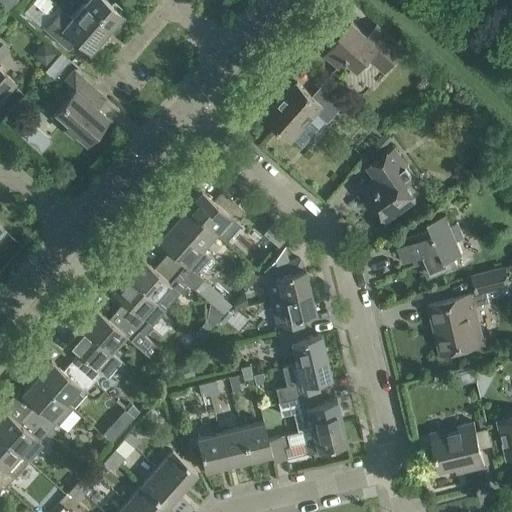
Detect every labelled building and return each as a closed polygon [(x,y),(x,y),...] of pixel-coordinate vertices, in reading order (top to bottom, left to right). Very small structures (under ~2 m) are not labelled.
[(34,15),(40,7),(52,16),(60,5),(53,0),(36,0),(29,11),(34,15)] [(65,4),(46,26),(44,28),(67,48),(75,39),(89,51),(122,13),(106,0),(85,0),(74,13),(65,4)] [(384,71),(405,48),(377,24),(367,34),(351,20),(339,33),(341,35),(325,53),(339,66),(345,59),(357,70),(368,57),(384,71)] [(0,95),(15,79),(0,65),(0,58),(9,48),(0,40),(0,95)] [(43,41),(32,54),(45,65),(56,52),(43,41)] [(46,70),(53,76),(60,68),(53,61),(46,70)] [(50,115),(62,125),(72,134),(74,132),(85,142),(107,117),(92,103),(101,94),(73,69),(64,80),(74,89),(50,115)] [(345,102),(337,96),(322,83),(312,95),(297,81),(265,117),(291,140),(315,112),(327,122),(345,102)] [(41,151),(52,139),(28,116),(16,128),(41,151)] [(386,131),(373,145),(380,150),(392,136),(386,131)] [(385,219),(401,208),(416,198),(406,184),(415,177),(394,147),(383,154),(366,166),(375,178),(363,188),(385,219)] [(201,190),(187,206),(216,232),(230,216),(235,221),(244,211),(222,191),(220,193),(221,193),(214,201),(201,190)] [(202,248),(216,232),(187,206),(173,222),(202,248)] [(427,276),(446,268),(458,263),(454,253),(462,249),(457,237),(464,234),(458,219),(451,222),(446,212),(427,220),(430,225),(410,233),(412,240),(397,246),(403,262),(419,256),(427,276)] [(201,248),(202,248),(173,222),(157,239),(170,250),(162,259),(193,287),(202,277),(196,271),(209,256),(201,248)] [(277,287),(279,297),(310,290),(305,268),(302,269),(299,258),(288,261),(284,246),(263,270),(267,289),(277,287)] [(193,287),(162,259),(154,268),(141,257),(126,274),(164,307),(187,282),(193,288),(193,287)] [(440,354),(460,349),(479,344),(469,304),(488,299),(486,290),(510,284),(505,266),(472,274),(476,291),(428,303),(440,354)] [(251,270),(240,282),(246,288),(257,275),(251,270)] [(151,323),(164,307),(126,274),(112,290),(125,302),(117,311),(138,330),(148,320),(151,323)] [(315,312),(310,290),(279,297),(282,308),(273,311),(278,332),(304,326),(303,325),(302,325),(300,316),(315,312)] [(221,295),(213,304),(223,313),(231,304),(221,295)] [(244,295),(233,307),(234,311),(247,307),(244,295)] [(138,330),(117,311),(109,320),(96,308),(81,325),(110,351),(125,334),(130,339),(138,330)] [(206,319),(194,332),(201,338),(213,325),(206,319)] [(96,367),(110,351),(81,325),(66,341),(79,353),(71,362),(93,381),(95,378),(102,384),(107,377),(96,367)] [(296,362),(326,355),(320,333),(305,337),(303,327),(304,327),(304,326),(278,332),(283,355),(293,352),(296,362)] [(132,337),(149,356),(157,349),(140,330),(132,337)] [(286,384),(275,387),(278,401),(294,398),(318,392),(316,381),(331,377),(326,355),(296,362),(293,363),(282,366),(285,378),(286,384)] [(93,381),(71,362),(63,371),(51,359),(36,376),(72,408),(86,391),(85,390),(93,381)] [(243,379),(252,377),(249,364),(240,367),(243,379)] [(192,365),(181,367),(184,378),(195,375),(192,365)] [(57,424),(72,408),(36,376),(21,393),(34,404),(26,413),(48,432),(56,423),(57,424)] [(214,379),(206,381),(209,394),(217,392),(214,379)] [(201,396),(209,394),(206,381),(198,383),(201,396)] [(295,420),(297,431),(341,421),(336,399),(321,402),(318,392),(294,398),(299,419),(295,420)] [(130,405),(126,410),(133,416),(138,411),(130,405)] [(5,410),(0,416),(0,435),(28,460),(51,435),(48,432),(26,413),(18,422),(5,410)] [(511,414),(497,418),(502,437),(507,457),(511,455),(511,414)] [(484,465),(480,448),(473,420),(457,424),(459,430),(431,437),(439,470),(467,463),(468,469),(484,465)] [(270,454),(266,439),(262,421),(240,426),(248,459),(270,454)] [(341,421),(297,431),(286,434),(289,446),(304,442),(307,453),(318,450),(347,443),(341,421)] [(240,426),(218,432),(226,464),(248,459),(240,426)] [(108,427),(101,434),(108,440),(114,433),(108,427)] [(133,446),(139,440),(129,431),(124,437),(133,446)] [(204,469),(226,464),(218,432),(196,437),(204,469)] [(28,461),(28,460),(0,435),(0,481),(2,483),(11,473),(6,468),(19,453),(28,461)] [(266,439),(270,454),(270,456),(271,455),(273,461),(286,458),(280,435),(266,439)] [(109,454),(118,463),(124,456),(114,448),(109,454)] [(156,467),(181,489),(197,472),(172,449),(156,467)] [(118,463),(109,454),(103,461),(112,469),(118,463)] [(156,467),(141,484),(166,506),(181,489),(156,467)] [(73,484),(82,492),(88,486),(79,478),(73,484)] [(77,499),(82,492),(73,484),(68,491),(77,499)] [(138,511),(160,511),(166,506),(141,484),(126,501),(138,511)] [(138,511),(126,501),(116,511),(138,511)]
